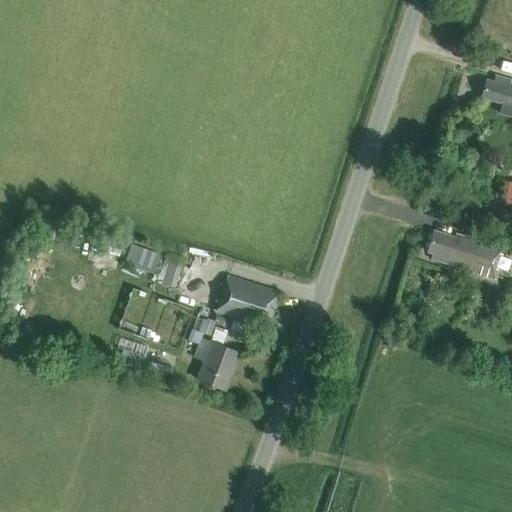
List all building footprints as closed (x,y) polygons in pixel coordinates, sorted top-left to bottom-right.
[(511,80),(495,76),(493,82),(486,80),(481,98),(503,105),(501,113),(511,116),(511,80)] [(433,253),(431,259),(495,280),(499,270),(495,269),(500,254),(503,256),(504,250),(457,235),(456,240),(433,233),(427,251),(433,253)] [(174,288),(184,258),(166,253),(157,282),(174,288)] [(267,329),(279,294),(226,276),(214,311),(267,329)] [(194,309),(134,286),(118,327),(177,350),(194,309)] [(191,328),(187,339),(199,344),(203,332),(191,328)] [(224,390),(238,354),(201,339),(194,357),(203,361),(196,379),(224,390)]
